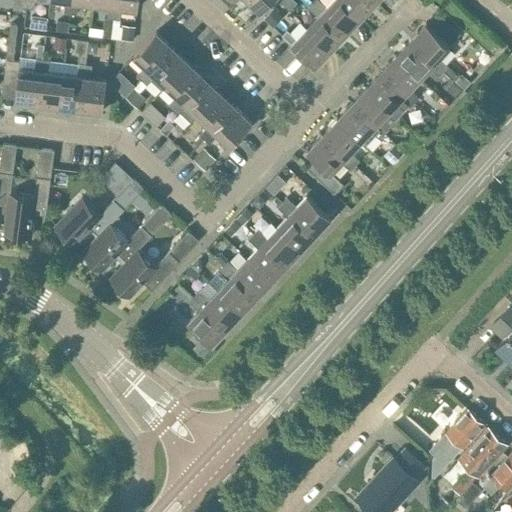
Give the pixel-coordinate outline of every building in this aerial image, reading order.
[(93,3),(93,0),(71,0),(70,13),(77,14),(78,1),(93,3)] [(113,18),(115,0),(93,0),(93,3),(108,5),(106,18),(113,18)] [(115,0),(113,18),(119,19),(121,7),(137,9),(137,0),(115,0)] [(247,0),(260,11),(270,0),(247,0)] [(282,0),(281,1),(290,10),(297,2),(294,0),(282,0)] [(345,33),(360,18),(341,0),(329,0),(325,5),(319,0),(314,0),(312,2),(345,33)] [(341,0),(360,18),(375,2),(372,0),(341,0)] [(330,50),(345,33),(312,2),(307,7),(316,15),(305,26),(330,50)] [(264,17),(273,26),(284,15),(274,6),(264,17)] [(30,26),(46,28),(47,17),(31,15),(30,26)] [(68,33),(68,32),(69,23),(57,21),(56,31),(56,32),(68,33)] [(410,39),(443,71),(444,70),(448,66),(440,58),(450,47),(425,23),(410,39)] [(13,60),(17,25),(10,24),(5,59),(6,59),(13,60)] [(133,41),(135,27),(121,26),(120,39),(133,41)] [(315,65),(330,50),(305,26),(295,38),(287,29),(282,34),(290,41),(315,65)] [(141,80),(172,46),(156,31),(134,55),(145,66),(136,75),(141,80)] [(65,49),(66,38),(55,36),(53,48),(65,49)] [(439,75),(443,71),(410,39),(395,55),(420,79),(430,68),(439,75)] [(96,52),(97,42),(89,41),(88,51),(96,52)] [(166,85),(188,61),(172,46),(141,80),(146,84),(151,79),(162,89),(166,85)] [(410,90),(420,79),(395,55),(381,71),(414,102),(418,97),(410,90)] [(37,103),(42,58),(36,57),(34,70),(19,68),(15,98),(14,100),(37,103)] [(58,106),(62,74),(47,72),(49,59),(42,58),(37,103),(58,106)] [(4,72),(1,96),(15,98),(19,68),(19,66),(19,60),(13,60),(6,59),(5,65),(4,72)] [(173,109),(204,76),(188,61),(166,85),(177,95),(168,104),(173,109)] [(80,108),(85,64),(79,63),(77,75),(62,74),(58,106),(80,108)] [(85,64),(80,108),(102,111),(106,79),(90,77),(92,64),(85,64)] [(448,66),(444,70),(455,80),(458,76),(448,66)] [(113,83),(126,95),(135,85),(120,71),(114,77),(113,83)] [(409,107),(414,102),(381,71),(366,87),(398,117),(408,106),(409,107)] [(458,76),(455,80),(462,88),(463,89),(470,82),(469,80),(461,73),(458,76)] [(190,122),(197,115),(219,91),(204,76),(173,109),(178,114),(179,112),(190,122)] [(453,82),(446,90),(454,97),(461,89),(453,82)] [(135,87),(125,97),(136,108),(146,98),(135,87)] [(388,128),(398,117),(366,87),(351,103),(384,134),(389,129),(388,128)] [(204,139),(235,106),(219,91),(197,115),(208,125),(200,134),(204,139)] [(380,139),(384,134),(351,103),(336,119),(360,142),(364,146),(375,134),(380,139)] [(235,106),(204,139),(209,143),(218,134),(229,145),(252,121),(235,106)] [(162,119),(150,108),(145,114),(157,125),(162,119)] [(351,152),(360,142),(336,119),(322,134),(355,165),(359,160),(351,152)] [(168,120),(159,129),(166,134),(174,125),(168,120)] [(350,170),(355,165),(322,134),(306,151),(315,159),(307,168),(334,193),(343,183),(332,173),(342,162),(350,170)] [(0,211),(7,213),(10,192),(16,145),(3,143),(0,164),(0,211)] [(186,146),(182,151),(188,156),(192,151),(186,146)] [(392,163),(402,153),(395,146),(385,156),(392,163)] [(198,147),(189,156),(197,164),(206,155),(198,147)] [(10,192),(7,213),(5,233),(30,236),(33,213),(45,214),(54,150),(40,148),(34,195),(10,192)] [(102,175),(99,178),(107,185),(112,180),(122,169),(123,169),(123,168),(115,161),(102,175)] [(99,235),(110,223),(143,188),(133,178),(100,213),(83,197),(55,226),(73,244),(89,226),(99,235)] [(251,202),(259,209),(266,201),(258,194),(251,202)] [(282,202),(315,233),(331,217),(307,194),(296,206),(287,197),(282,202)] [(300,249),(315,233),(282,202),(278,207),(287,216),(277,227),(300,249)] [(126,261),(138,249),(171,214),(161,204),(128,239),(110,223),(99,235),(82,252),(101,270),(117,252),(126,261)] [(247,207),(236,218),(243,224),(253,213),(247,207)] [(242,225),(235,218),(225,230),(232,236),(242,225)] [(286,265),(300,249),(277,227),(266,238),(257,229),(253,234),(286,265)] [(138,249),(126,261),(110,278),(129,296),(143,281),(152,289),(198,240),(188,230),(156,265),(138,249)] [(271,280),(286,265),(253,234),(248,238),(257,247),(247,258),(271,280)] [(220,252),(215,258),(223,265),(228,260),(220,252)] [(198,257),(191,264),(192,265),(198,271),(201,267),(202,261),(198,258),(198,257)] [(271,280),(247,258),(237,269),(228,260),(223,265),(256,296),(271,280)] [(191,265),(187,270),(195,278),(200,273),(198,271),(192,265),(191,265)] [(241,312),(256,296),(223,265),(219,270),(228,279),(218,290),(241,312)] [(227,327),(241,312),(218,290),(207,301),(198,292),(194,297),(227,327)] [(211,344),(227,327),(194,297),(189,301),(198,310),(188,322),(203,337),(193,348),(203,358),(213,346),(211,344)] [(511,297),(488,323),(504,337),(495,347),(511,361),(511,297)] [(445,432),(429,450),(435,456),(432,458),(432,477),(433,478),(442,468),(454,455),(462,446),(484,423),(467,408),(445,431),(445,432)] [(465,508),(472,500),(462,491),(472,481),(477,475),(507,444),(488,426),(466,450),(458,458),(469,468),(450,487),(459,495),(455,499),(465,508)] [(426,467),(404,448),(395,457),(392,455),(355,495),(373,511),(390,511),(421,480),(417,476),(426,467)] [(506,489),(511,482),(511,449),(481,484),(491,493),(500,483),(506,489)] [(472,481),(462,491),(472,500),(482,490),(472,481)] [(443,511),(451,504),(443,496),(429,510),(429,511),(443,511)]
